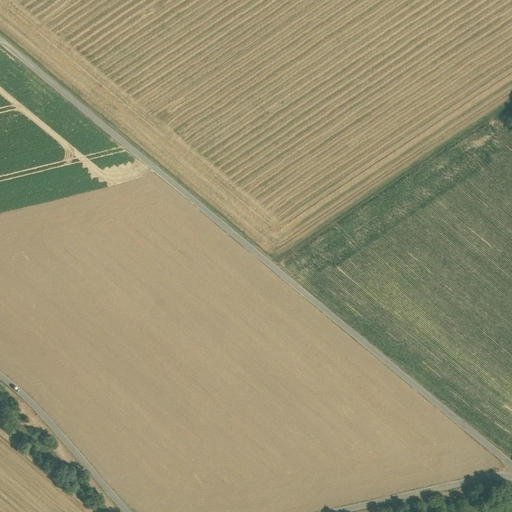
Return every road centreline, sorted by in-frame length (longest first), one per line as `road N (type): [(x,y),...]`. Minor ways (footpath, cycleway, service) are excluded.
road 1 (tertiary): [(511,466),(0,40)]
road 2 (track): [(270,265),(511,105)]
road 3 (tertiary): [(0,377),(128,511)]
road 4 (tertiary): [(336,511),(511,471)]
